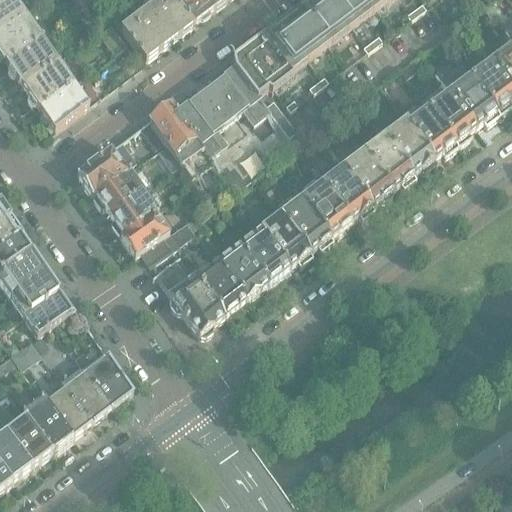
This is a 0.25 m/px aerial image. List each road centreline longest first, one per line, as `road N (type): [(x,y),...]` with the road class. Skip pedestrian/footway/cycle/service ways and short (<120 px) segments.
road 1 (secondary): [(511,169),(187,418)]
road 2 (residential): [(29,185),(283,0)]
road 3 (residential): [(187,418),(29,185)]
road 4 (secondary): [(187,418),(55,511)]
road 5 (residential): [(269,511),(204,416),(187,418)]
road 6 (secondary): [(412,511),(511,442)]
